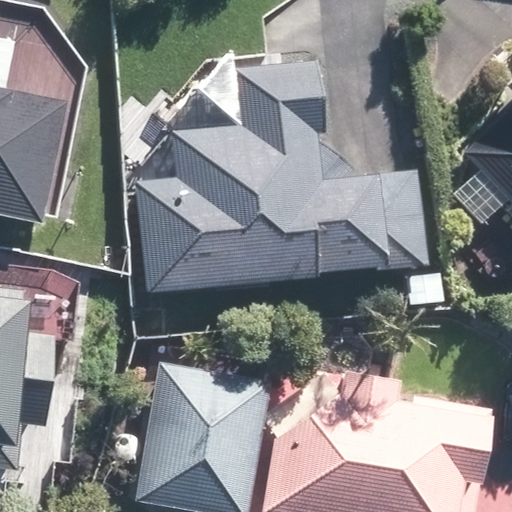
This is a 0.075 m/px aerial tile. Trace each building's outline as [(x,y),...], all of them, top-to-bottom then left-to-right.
[(0,209),(40,217),(61,105),(0,94),(0,71),(8,28),(0,26),(0,209)] [(352,170),(314,144),(306,66),(224,74),(229,128),(172,133),(176,181),(129,185),(140,298),(431,269),(420,164),(352,170)] [(511,79),(502,89),(511,100),(511,105),(452,163),(511,226),(511,79)] [(0,463),(15,464),(19,383),(47,385),(50,331),(17,329),(20,281),(0,280),(0,463)] [(244,511),(265,378),(159,362),(137,508),(162,511),(244,511)] [(486,409),(283,382),(265,511),(451,511),(457,476),(477,479),(486,409)]
